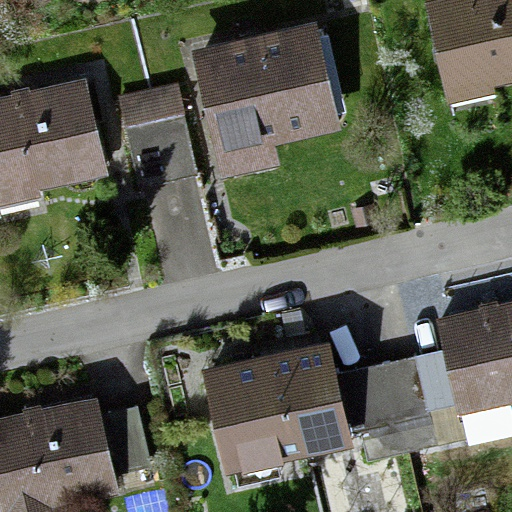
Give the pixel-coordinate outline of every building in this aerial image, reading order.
[(447,88),(511,72),(511,0),(440,0),(427,3),(447,88)] [(221,139),(332,113),(312,27),(201,52),(221,139)] [(167,178),(194,172),(177,86),(149,92),(167,178)] [(167,178),(149,92),(118,98),(135,185),(167,178)] [(0,192),(89,176),(74,93),(0,106),(0,192)] [(511,298),(436,318),(459,412),(511,399),(511,298)] [(208,369),(230,463),(340,437),(318,344),(208,369)] [(407,448),(435,442),(419,358),(389,363),(407,448)] [(407,448),(389,363),(338,374),(355,458),(407,448)] [(0,421),(0,511),(50,511),(49,506),(111,492),(90,401),(0,421)] [(136,406),(110,411),(122,472),(149,466),(136,406)]
